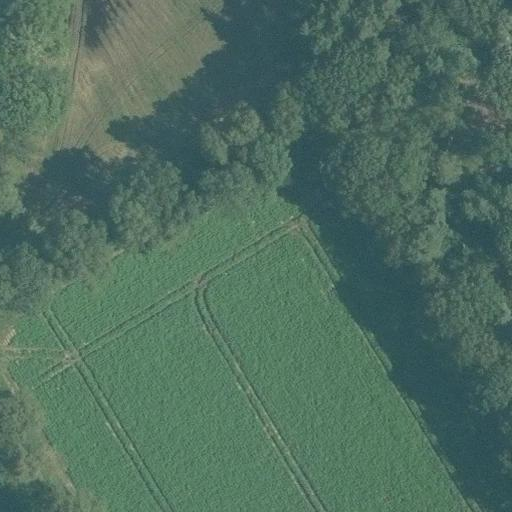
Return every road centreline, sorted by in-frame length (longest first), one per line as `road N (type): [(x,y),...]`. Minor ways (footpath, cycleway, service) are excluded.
road 1 (track): [(0,150),(33,0)]
road 2 (track): [(76,511),(0,384)]
